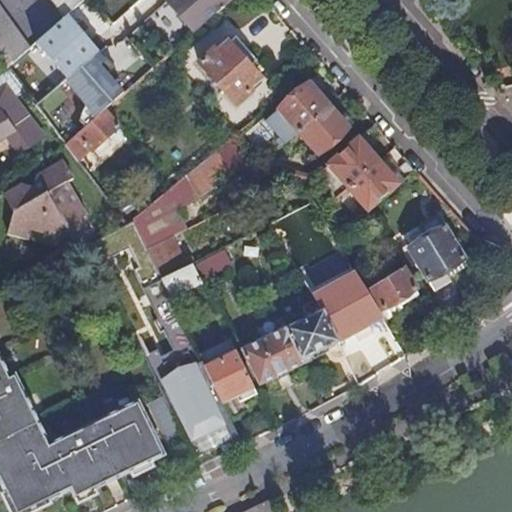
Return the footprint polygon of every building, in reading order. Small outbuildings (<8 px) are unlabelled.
[(50,0),(65,18),(85,0),(50,0)] [(114,0),(91,0),(102,11),(114,0)] [(230,0),(170,0),(197,30),(201,26),(230,0)] [(0,59),(8,69),(29,51),(0,10),(0,59)] [(219,54),(215,49),(199,64),(237,107),(254,92),(250,88),(262,78),(249,64),(255,59),(236,38),(219,54)] [(37,55),(12,76),(25,93),(33,104),(59,81),(37,55)] [(0,73),(0,139),(8,135),(21,152),(42,137),(14,100),(25,93),(12,76),(8,69),(0,73)] [(310,84),(279,110),(280,110),(299,133),(329,106),(310,84)] [(66,90),(40,112),(61,140),(88,117),(66,90)] [(349,128),(329,106),(299,133),(319,154),(349,128)] [(280,110),(272,117),(292,139),(299,133),(280,110)] [(121,129),(105,111),(65,147),(78,163),(91,151),(93,153),(95,151),(101,157),(113,147),(107,140),(121,129)] [(239,133),(134,220),(148,251),(173,238),(188,230),(180,212),(256,158),(239,133)] [(359,139),(317,177),(337,200),(349,189),(380,162),(359,139)] [(398,184),(380,162),(349,189),(368,210),(398,184)] [(81,220),(87,217),(68,184),(74,181),(63,163),(38,178),(34,190),(23,186),(4,197),(14,212),(8,235),(30,240),(36,236),(39,243),(53,246),(56,233),(65,228),(72,239),(87,231),(81,220)] [(291,235),(316,224),(308,208),(283,219),(291,235)] [(125,224),(101,238),(89,245),(103,272),(115,266),(108,253),(131,242),(133,246),(128,248),(136,264),(151,256),(148,251),(134,220),(125,225),(125,224)] [(466,258),(447,228),(410,250),(434,291),(452,280),(446,271),(466,258)] [(148,251),(151,256),(163,280),(193,265),(195,264),(192,256),(184,260),(173,238),(148,251)] [(232,264),(226,252),(195,268),(201,280),(232,264)] [(136,264),(129,268),(164,322),(168,321),(180,316),(171,297),(163,280),(151,256),(136,264)] [(195,268),(193,265),(163,280),(171,297),(202,283),(201,280),(195,268)] [(405,270),(371,291),(383,310),(399,301),(417,290),(405,270)] [(339,344),(384,319),(363,284),(356,273),(316,296),(321,307),(324,312),(339,344)] [(399,301),(383,310),(389,319),(404,310),(399,301)] [(306,364),(304,362),(339,344),(324,312),(288,329),(288,328),(243,350),(261,386),(306,364)] [(168,321),(185,354),(196,349),(180,316),(168,321)] [(227,359),(222,349),(202,359),(203,363),(206,369),(227,359)] [(158,353),(145,359),(157,384),(170,378),(158,353)] [(227,359),(206,369),(223,404),(255,389),(237,353),(227,359)] [(0,481),(6,494),(10,492),(20,510),(46,497),(48,502),(71,490),(74,495),(75,495),(92,486),(97,484),(92,473),(108,464),(116,480),(132,473),(130,468),(148,459),(150,464),(165,457),(139,403),(50,445),(22,388),(21,388),(14,376),(11,378),(0,355),(0,481)] [(170,378),(157,384),(198,468),(244,446),(223,404),(206,369),(203,363),(170,378)] [(92,473),(97,484),(92,486),(94,490),(116,480),(108,464),(92,473)] [(274,511),(269,502),(247,511),(274,511)]
